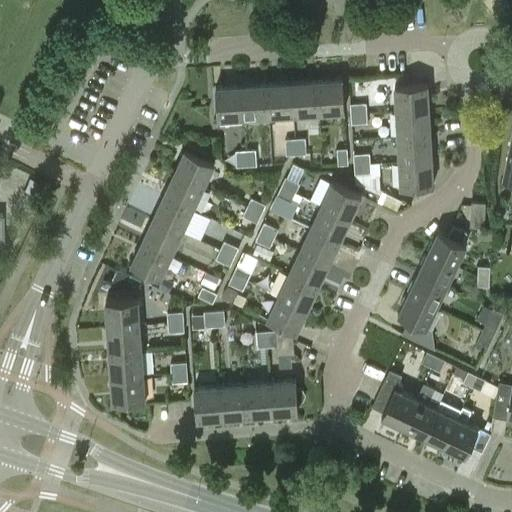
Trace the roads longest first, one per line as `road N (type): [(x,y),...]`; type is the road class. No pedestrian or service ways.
road 1 (residential): [(43,288),(144,70),(181,59),(454,52)]
road 2 (residential): [(470,84),(474,162),(456,196),(400,229),(325,388),(329,425)]
road 3 (secondary): [(182,494),(66,437),(0,415)]
road 4 (residential): [(329,425),(511,501)]
road 5 (secondary): [(0,456),(182,494)]
road 6 (residential): [(152,440),(329,425)]
road 7 (residential): [(0,415),(43,288)]
